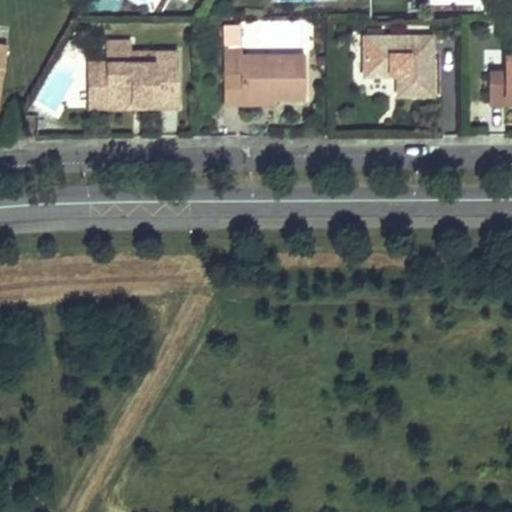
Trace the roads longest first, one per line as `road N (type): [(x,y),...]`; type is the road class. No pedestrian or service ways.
road 1 (residential): [(0,161),(149,152),(246,163),(442,162),(511,152)]
road 2 (tertiary): [(0,205),(511,200)]
